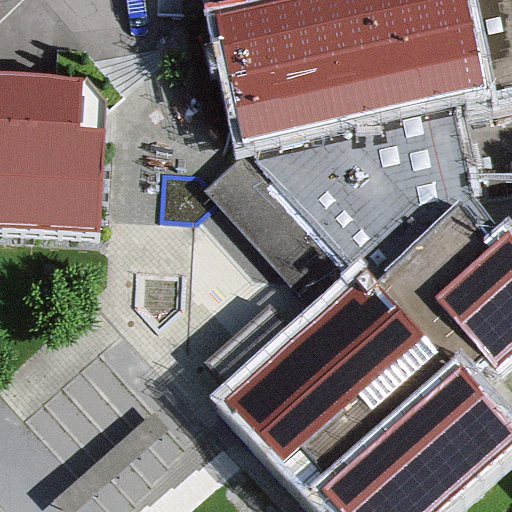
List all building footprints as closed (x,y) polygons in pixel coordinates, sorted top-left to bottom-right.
[(296,0),(196,21),(221,143),(446,97),(511,83),(511,9),(510,0),(296,0)] [(0,231),(98,235),(101,137),(80,136),(82,86),(0,83),(0,231)] [(446,97),(221,143),(238,162),(348,283),(449,217),(469,204),(446,97)] [(348,283),(238,162),(207,189),(312,314),(348,283)] [(449,217),(348,283),(397,340),(436,381),(462,358),(482,373),(511,350),(511,235),(509,233),(481,252),(449,217)] [(312,314),(211,401),(260,458),(397,340),(348,283),(312,314)] [(430,511),(499,452),(436,381),(299,502),(308,511),(430,511)]
